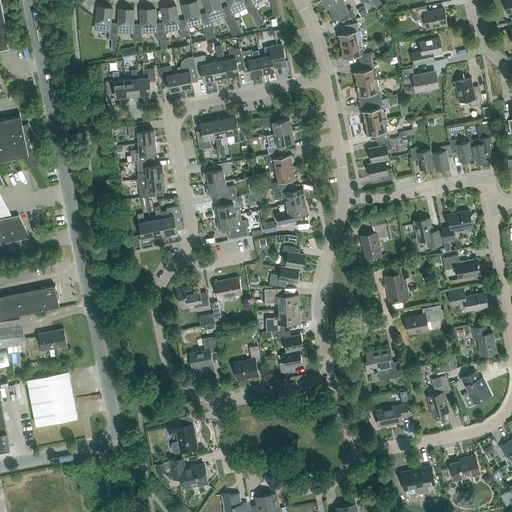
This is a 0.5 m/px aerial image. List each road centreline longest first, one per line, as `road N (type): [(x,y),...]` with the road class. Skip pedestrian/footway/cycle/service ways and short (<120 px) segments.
road 1 (unclassified): [(0,467),(93,449),(115,434),(28,0)]
road 2 (residential): [(213,401),(174,380),(156,312),(190,229),(178,119)]
road 3 (residential): [(356,445),(395,450),(474,433),(511,404)]
road 4 (residential): [(346,198),(471,182),(489,189),(492,203)]
road 5 (residential): [(178,119),(194,105),(326,79)]
road 6 (residential): [(346,198),(323,266),(322,338)]
road 7 (residential): [(511,332),(492,203)]
road 8 (residential): [(326,79),(346,198)]
road 9 (residential): [(331,379),(213,401)]
